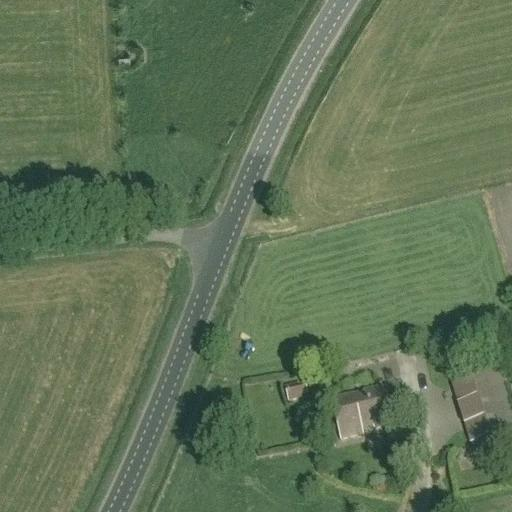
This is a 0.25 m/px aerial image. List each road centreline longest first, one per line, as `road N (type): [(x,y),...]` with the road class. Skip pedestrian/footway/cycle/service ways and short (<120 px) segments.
road 1 (tertiary): [(114,511),(222,243)]
road 2 (tertiary): [(222,243),(272,126),(343,0)]
road 3 (unclassified): [(0,251),(151,235),(222,243)]
